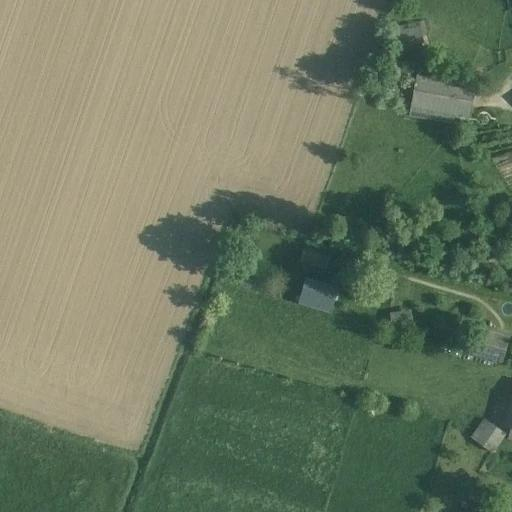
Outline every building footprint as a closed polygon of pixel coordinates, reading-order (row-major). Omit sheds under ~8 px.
[(423,42),(420,26),(392,32),(396,48),(423,42)] [(475,85),(417,74),(411,107),(469,118),(475,85)] [(303,247),(299,261),(329,271),(334,257),(303,247)] [(329,315),(337,288),(305,279),(298,305),(329,315)] [(391,327),(404,325),(402,311),(389,313),(391,327)] [(494,346),(479,342),(475,353),(504,362),(511,339),(497,335),(494,346)] [(511,392),(503,426),(511,428),(508,439),(511,440),(511,392)] [(506,434),(485,418),(471,437),(492,453),(506,434)]
